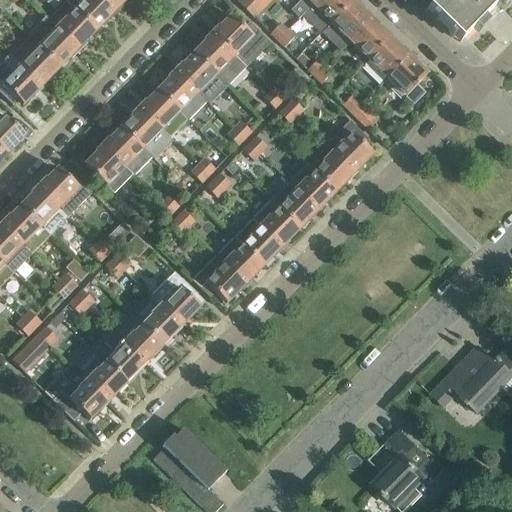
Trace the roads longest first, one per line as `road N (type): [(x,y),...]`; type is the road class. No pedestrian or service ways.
road 1 (residential): [(57,511),(476,89)]
road 2 (residential): [(248,511),(511,244)]
road 3 (residential): [(0,195),(191,0)]
road 4 (residential): [(476,89),(384,0)]
